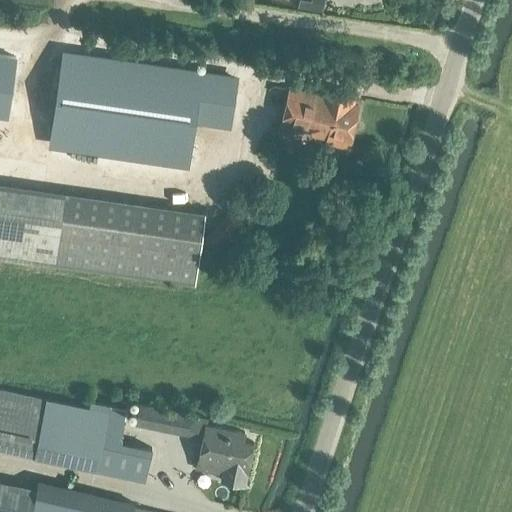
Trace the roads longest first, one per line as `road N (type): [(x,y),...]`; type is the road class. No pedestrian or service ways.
road 1 (unclassified): [(308,511),(474,0)]
road 2 (track): [(158,0),(460,44)]
